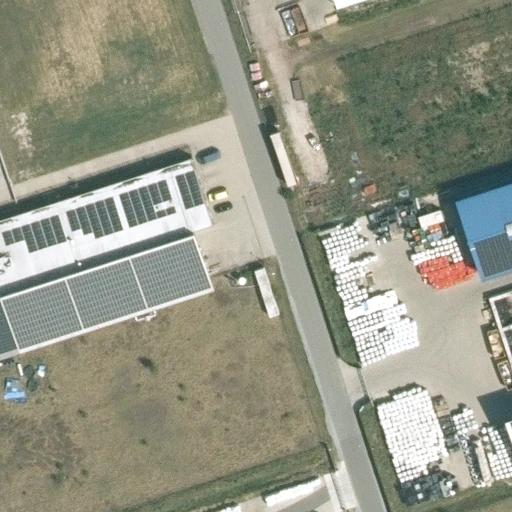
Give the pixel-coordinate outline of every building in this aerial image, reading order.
[(214,223),(193,159),(0,223),(0,356),(213,285),(194,229),(214,223)] [(511,262),(511,173),(454,193),(481,273),(511,262)] [(263,266),(254,269),(269,315),(279,312),(263,266)] [(511,321),(500,324),(511,369),(511,321)] [(511,441),(511,404),(502,408),(511,441)]
